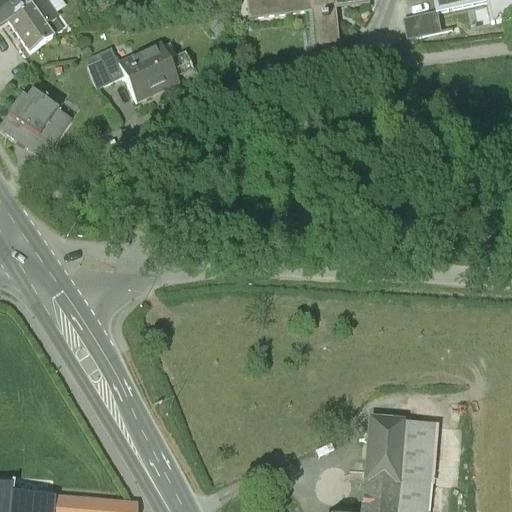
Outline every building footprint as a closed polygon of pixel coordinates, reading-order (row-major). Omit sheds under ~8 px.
[(4,0),(0,3),(0,37),(9,31),(30,61),(54,44),(32,13),(45,4),(42,0),(4,0)] [(245,0),(249,25),(314,19),(318,55),(343,52),(339,16),(372,13),(371,0),(245,0)] [(511,0),(428,0),(432,22),(485,12),(490,34),(511,29),(511,14),(510,7),(511,6),(511,0)] [(60,24),(45,4),(32,13),(54,44),(63,37),(56,27),(60,24)] [(402,28),(406,50),(425,47),(421,25),(402,28)] [(161,51),(118,70),(124,82),(137,111),(180,92),(176,84),(170,70),(161,51)] [(124,82),(118,70),(110,53),(97,60),(100,66),(111,87),(124,82)] [(187,62),(170,70),(176,84),(193,76),(187,62)] [(111,87),(100,66),(87,72),(97,97),(112,90),(111,87)] [(27,109),(21,105),(0,134),(0,137),(44,168),(71,129),(32,102),(27,109)] [(368,416),(359,511),(398,511),(406,422),(406,419),(368,416)] [(428,511),(436,425),(406,422),(398,511),(428,511)] [(50,511),(51,501),(6,498),(4,511),(50,511)] [(51,501),(50,511),(133,511),(134,508),(51,501)]
